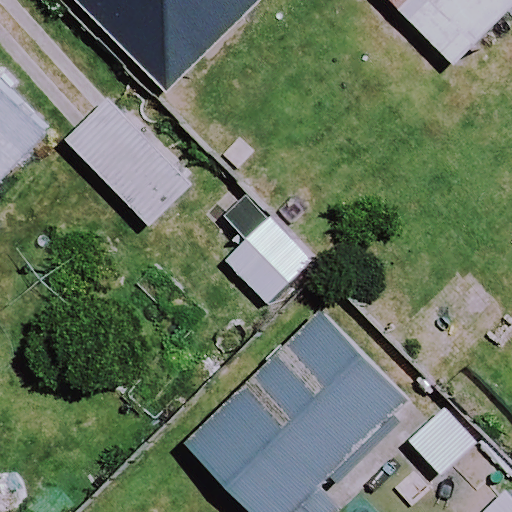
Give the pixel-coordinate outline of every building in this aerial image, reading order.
[(268,0),(83,0),(171,92),(268,0)] [(511,12),(475,48),(511,87),(511,12)] [(0,187),(52,135),(0,82),(0,187)] [(183,440),(256,511),(346,511),(327,492),(411,406),(311,308),(183,440)] [(511,511),(511,492),(490,511),(511,511)]
